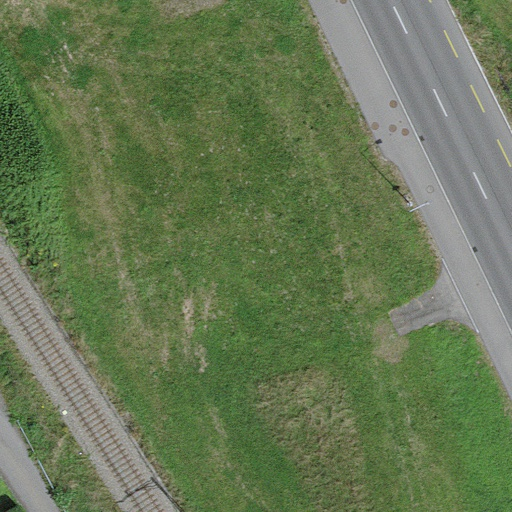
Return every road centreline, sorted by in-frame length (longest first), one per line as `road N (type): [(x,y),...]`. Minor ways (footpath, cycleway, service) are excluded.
road 1 (primary): [(511,250),(392,0)]
road 2 (track): [(511,280),(390,334)]
